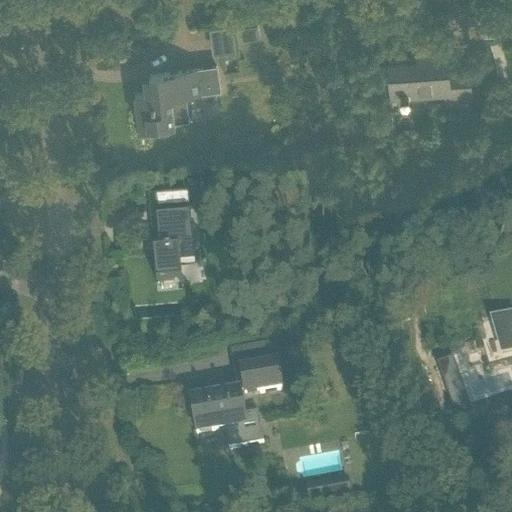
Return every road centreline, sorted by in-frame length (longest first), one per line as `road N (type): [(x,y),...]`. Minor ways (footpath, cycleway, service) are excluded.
road 1 (residential): [(53,379),(52,100),(32,7)]
road 2 (residential): [(82,511),(53,379)]
